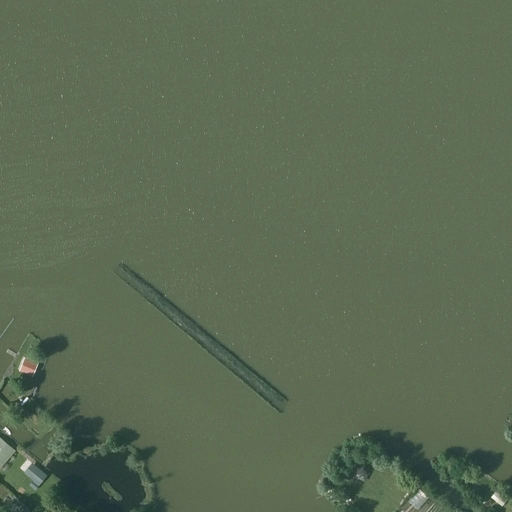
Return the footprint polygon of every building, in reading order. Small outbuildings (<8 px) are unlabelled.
[(38,362),(25,357),(20,370),(32,375),(38,362)] [(0,467),(1,468),(17,448),(0,434),(0,467)] [(24,471),(34,479),(30,483),(36,488),(48,474),(33,461),(24,471)] [(355,477),(358,478),(363,469),(355,465),(353,469),(347,466),(342,476),(352,481),(355,477)] [(14,511),(29,511),(32,508),(15,493),(5,503),(14,511)]
